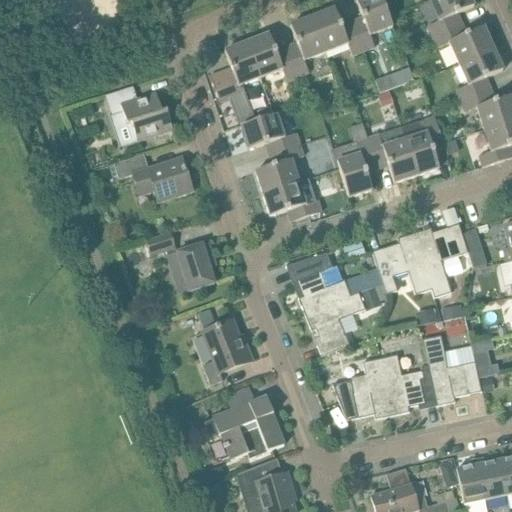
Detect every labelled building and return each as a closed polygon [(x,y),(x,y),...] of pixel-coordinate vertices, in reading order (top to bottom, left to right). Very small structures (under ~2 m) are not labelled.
[(364,24),(353,29),(363,54),(374,49),(370,37),(392,29),(381,0),(362,0),(356,3),(364,24)] [(427,28),(432,40),(457,28),(452,18),(474,8),(470,0),(434,0),(430,2),(439,23),(427,28)] [(334,11),(312,19),(326,55),(347,46),(352,58),(363,54),(353,29),(343,33),(334,11)] [(298,50),(288,54),(297,79),(309,75),(304,63),(326,55),(312,19),(290,28),(298,50)] [(449,45),(458,67),(493,51),(483,29),(462,39),(457,28),(432,40),(437,50),(449,45)] [(269,36),(247,45),(260,80),(282,72),(286,83),(297,79),(288,54),(277,58),(269,36)] [(226,72),(209,79),(220,105),(229,102),(230,104),(238,125),(254,119),(242,87),(260,80),(247,45),(224,53),(233,75),(228,77),(226,72)] [(456,92),(460,104),(486,94),(481,82),(503,73),(493,51),(458,67),(468,88),(456,92)] [(391,77),(375,83),(379,95),(388,92),(396,89),(391,77)] [(106,98),(105,98),(111,117),(111,119),(109,119),(113,134),(132,128),(137,144),(154,139),(173,133),(169,120),(164,122),(162,115),(156,96),(137,102),(133,89),(106,98)] [(476,110),(484,132),(511,123),(511,98),(490,105),(486,94),(460,104),(465,115),(476,110)] [(270,110),(258,114),(261,122),(272,118),(270,110)] [(270,145),(274,156),(300,147),(296,136),(284,140),(276,117),(272,118),(261,122),(240,129),(248,152),(270,145)] [(434,119),(401,130),(405,142),(416,178),(439,171),(432,149),(442,145),(444,152),(445,152),(434,119)] [(511,123),(484,132),(491,154),(479,158),(482,170),(511,160),(511,159),(508,161),(505,150),(511,148),(511,123)] [(379,137),(367,141),(376,167),(387,163),(394,186),(416,178),(405,142),(401,130),(379,137)] [(356,145),(333,152),(337,164),(342,181),(348,200),(372,193),(365,170),(376,167),(367,141),(356,144),(356,145)] [(255,174),(262,197),(298,185),(291,163),(303,159),(300,147),(274,156),(277,167),(255,174)] [(132,176),(140,199),(154,194),(158,205),(192,194),(184,169),(181,160),(176,162),(132,176)] [(114,167),(119,181),(127,179),(122,164),(114,167)] [(298,185),(262,197),(270,219),(292,212),(295,222),(290,224),(321,215),(318,203),(315,204),(308,182),(298,185)] [(503,251),(506,264),(511,262),(511,225),(504,227),(508,247),(509,250),(503,251)] [(432,292),(431,292),(434,301),(451,295),(441,264),(468,255),(465,245),(459,226),(432,235),(431,230),(414,236),(432,292)] [(473,231),(462,235),(473,269),(485,266),(473,231)] [(175,250),(170,235),(145,243),(150,258),(165,253),(175,250)] [(415,297),(431,292),(432,292),(414,236),(397,241),(398,246),(372,254),(378,273),(386,297),(397,293),(393,279),(408,275),(415,297)] [(175,250),(165,253),(167,258),(172,272),(181,269),(189,294),(195,292),(214,286),(206,262),(213,259),(208,245),(177,255),(175,250)] [(298,301),(304,317),(351,299),(351,298),(344,282),(341,284),(335,269),(331,271),(326,256),(286,269),(286,270),(290,268),(303,299),(298,301)] [(502,266),(501,266),(506,288),(511,286),(511,292),(511,262),(506,264),(506,265),(502,266)] [(373,289),(359,295),(361,300),(365,310),(379,304),(373,289)] [(351,299),(304,317),(311,333),(315,332),(321,346),(316,348),(321,359),(349,348),(339,322),(365,312),(365,310),(361,300),(359,295),(351,298),(351,299)] [(461,306),(441,311),(444,322),(463,318),(461,306)] [(209,312),(198,316),(205,334),(216,330),(209,312)] [(436,312),(417,316),(420,328),(439,324),(436,312)] [(252,363),(245,345),(241,346),(232,323),(216,330),(205,334),(202,335),(213,363),(203,367),(211,387),(222,383),(220,376),(252,363)] [(423,342),(428,368),(432,385),(437,409),(455,405),(454,400),(481,394),(475,364),(447,370),(440,338),(423,342)] [(395,348),(383,351),(385,360),(397,357),(395,348)] [(385,360),(380,361),(392,418),(409,414),(408,410),(425,406),(421,387),(424,387),(421,373),(401,377),(397,357),(385,360)] [(351,383),(332,387),(346,423),(374,417),(375,422),(392,418),(380,361),(363,365),(366,379),(351,383)] [(428,368),(421,369),(421,373),(424,387),(432,385),(428,368)] [(491,381),(480,383),(482,394),(493,392),(491,381)] [(273,432),(269,420),(273,418),(266,400),(212,421),(213,423),(204,426),(210,441),(221,437),(231,462),(247,456),(249,461),(284,448),(277,431),(273,432)] [(511,457),(511,459),(499,463),(506,498),(511,496),(511,453),(511,454),(511,457)] [(484,460),(477,461),(485,502),(506,498),(499,463),(485,465),(484,460)] [(485,502),(477,461),(469,463),(470,469),(456,472),(460,491),(463,507),(485,502)] [(451,465),(439,469),(440,472),(450,476),(454,475),(451,465)] [(236,477),(246,511),(294,511),(292,503),(295,502),(287,476),(263,483),(259,468),(236,477)] [(215,471),(205,475),(210,487),(225,480),(223,474),(215,471)] [(415,501),(411,486),(410,487),(405,471),(386,477),(390,492),(370,499),(374,511),(457,511),(454,501),(427,509),(424,499),(415,501)] [(231,496),(227,486),(226,483),(208,490),(213,503),(231,496)]
